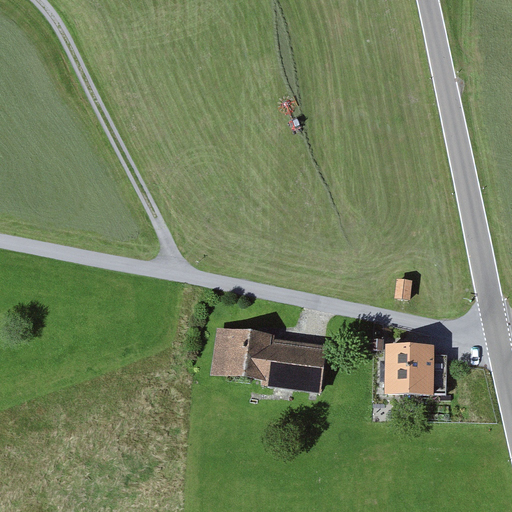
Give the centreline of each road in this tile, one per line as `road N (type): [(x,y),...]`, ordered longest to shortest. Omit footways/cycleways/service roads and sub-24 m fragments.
road 1 (unclassified): [(499,341),(0,239)]
road 2 (tertiary): [(427,0),(499,341)]
road 3 (track): [(181,275),(54,20),(34,0)]
